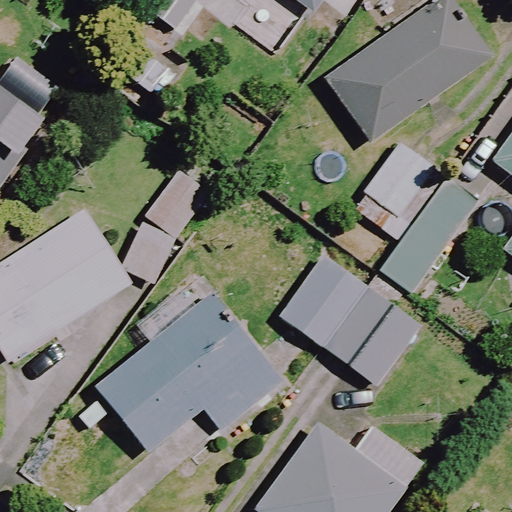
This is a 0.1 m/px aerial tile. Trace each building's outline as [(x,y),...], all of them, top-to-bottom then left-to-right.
[(283,0),(311,20),(326,0),(283,0)] [(494,56),(453,0),(435,0),(321,84),(368,148),(494,56)] [(0,151),(14,161),(60,93),(15,62),(0,83),(0,187),(1,186),(0,185),(0,151)] [(511,133),(489,166),(511,182),(511,236),(499,255),(511,264),(511,133)] [(476,205),(396,148),(350,212),(398,247),(378,276),(410,298),(476,205)] [(165,177),(131,233),(171,257),(205,201),(165,177)] [(127,288),(79,215),(0,267),(0,356),(7,367),(127,288)] [(419,328),(319,259),(275,323),(375,392),(419,328)] [(217,435),(278,386),(208,298),(192,310),(179,293),(134,328),(148,347),(93,391),(144,457),(200,414),(217,435)] [(388,511),(402,492),(313,429),(255,511),(388,511)]
